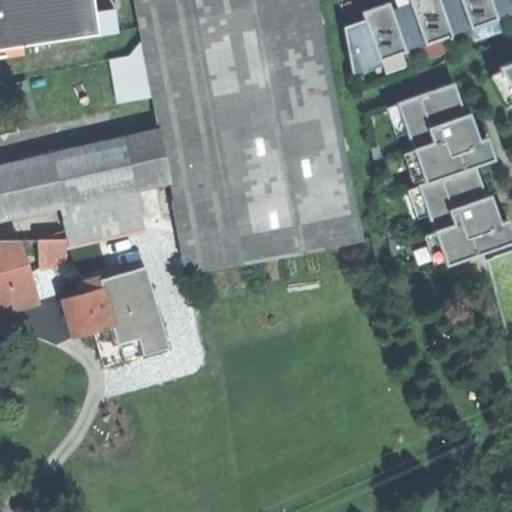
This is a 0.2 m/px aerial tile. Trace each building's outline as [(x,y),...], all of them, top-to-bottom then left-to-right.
[(0,0),(0,52),(20,50),(97,37),(94,17),(91,0),(0,0)] [(0,312),(37,302),(19,242),(37,242),(64,241),(140,225),(132,190),(168,182),(185,270),(359,238),(314,0),(134,0),(144,52),(152,95),(159,130),(48,156),(60,208),(0,221),(0,312)] [(442,0),(411,0),(427,45),(454,35),(442,0)] [(501,22),(493,0),(462,0),(473,32),(501,22)] [(391,4),(365,12),(382,61),(408,52),(391,4)] [(113,14),(94,17),(97,37),(116,34),(113,14)] [(0,60),(21,57),(20,50),(0,52),(0,60)] [(116,102),(152,95),(144,52),(108,59),(116,102)] [(456,85),(400,104),(451,275),(490,260),(511,339),(511,65),(503,69),(511,85),(511,224),(510,218),(502,221),(491,196),(486,196),(478,166),(496,158),(490,138),(481,140),(471,113),(467,114),(456,85)] [(0,221),(60,208),(48,156),(0,166),(0,221)] [(65,258),(64,241),(37,242),(37,258),(65,258)] [(66,294),(65,269),(38,270),(37,258),(37,242),(19,242),(37,302),(66,294)] [(65,269),(65,258),(37,258),(38,270),(65,269)] [(119,279),(98,285),(111,329),(132,323),(119,279)] [(68,323),(73,340),(111,329),(98,285),(76,292),(78,298),(62,303),(68,323)]
